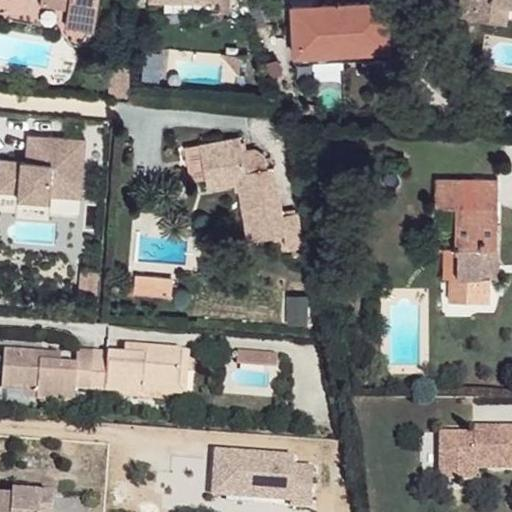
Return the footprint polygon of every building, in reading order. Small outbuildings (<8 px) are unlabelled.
[(44,0),(44,5),(70,9),(71,0),(44,0)] [(100,0),(71,0),(70,9),(68,27),(96,31),(100,0)] [(203,0),(204,11),(221,11),(221,0),(203,0)] [(334,0),(335,3),(293,5),(296,55),(392,51),(389,1),(346,3),(345,0),(334,0)] [(460,0),(462,18),(508,26),(511,5),(496,2),(495,0),(460,0)] [(201,144),(209,190),(239,184),(249,240),(284,235),(287,250),(304,247),(297,211),(284,214),(274,166),(247,170),(241,137),(201,144)] [(51,140),(29,139),(27,166),(48,169),(51,140)] [(87,143),(51,140),(48,169),(27,166),(1,164),(0,176),(0,196),(20,199),(19,205),(53,207),(53,200),(84,203),(87,143)] [(457,208),(457,248),(460,249),(459,277),(450,277),(450,301),(469,302),(469,295),(491,295),(490,278),(490,266),(497,265),(498,181),(436,179),(436,207),(457,208)] [(460,249),(457,248),(444,247),(444,277),(450,277),(459,277),(460,249)] [(139,278),(138,293),(175,296),(176,281),(139,278)] [(146,357),(146,348),(126,345),(126,355),(146,357)] [(181,350),(146,348),(146,357),(126,355),(78,351),(76,364),(60,363),(41,362),(41,352),(5,350),(2,390),(26,392),(25,399),(75,403),(76,390),(142,395),(142,393),(142,386),(179,388),(181,350)] [(190,350),(181,350),(179,388),(142,386),(142,393),(187,395),(190,350)] [(60,354),(41,352),(41,362),(60,363),(60,354)] [(271,367),(271,354),(241,353),(240,365),(271,367)] [(280,354),(271,354),(271,367),(280,366),(280,354)] [(487,433),(476,433),(441,432),(440,468),(461,469),(462,480),(477,480),(477,469),(511,469),(511,426),(487,427),(487,433)] [(292,458),(215,452),(212,494),(225,495),(224,501),(252,502),(252,497),(281,499),(281,506),(309,508),(311,468),(291,466),(292,458)] [(440,479),(462,480),(461,469),(440,468),(440,479)] [(53,511),(54,496),(14,494),(14,499),(0,498),(0,511),(53,511)]
